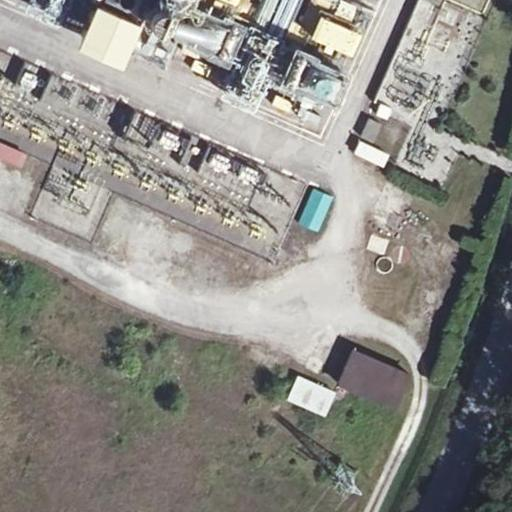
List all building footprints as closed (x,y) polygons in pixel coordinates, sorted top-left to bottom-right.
[(124,2),(119,0),(72,0),(60,28),(104,47),(124,2)] [(133,0),(131,7),(161,20),(168,0),(133,0)] [(211,3),(202,0),(168,0),(161,20),(158,28),(179,37),(204,46),(213,50),(228,10),(211,3)] [(211,0),(211,3),(228,10),(244,17),(251,0),(211,0)] [(354,2),(349,0),(315,0),(317,0),(304,30),(346,49),(357,24),(346,19),(354,2)] [(263,26),(244,17),(216,80),(242,92),(248,80),(258,84),(281,33),(263,26)] [(204,46),(179,37),(175,48),(200,57),(204,46)] [(319,51),(282,37),(270,67),(266,76),(288,86),(315,96),(322,97),(337,58),(319,51)] [(211,67),(193,59),(189,68),(207,76),(211,67)] [(315,96),(288,86),(284,98),(291,101),(311,107),(315,96)] [(291,101),(276,95),(272,103),(288,110),(291,101)] [(392,108),(381,103),(376,115),(387,120),(392,108)] [(382,123),(367,116),(359,135),(374,142),(382,123)] [(26,152),(0,139),(0,155),(21,165),(26,152)] [(386,166),(391,152),(359,140),(353,154),(386,166)] [(375,203),(381,188),(366,183),(361,198),(375,203)] [(335,196),(315,187),(299,223),(319,232),(335,196)] [(350,350),(334,385),(391,410),(406,376),(350,350)] [(294,376),(282,401),(318,418),(330,393),(294,376)]
